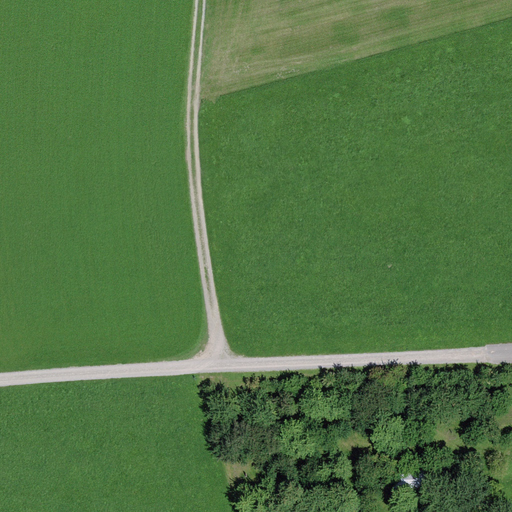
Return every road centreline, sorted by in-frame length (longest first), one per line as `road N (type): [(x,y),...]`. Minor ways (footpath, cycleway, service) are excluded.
road 1 (track): [(0,378),(369,360)]
road 2 (track): [(202,0),(195,169),(222,366)]
road 3 (residential): [(511,352),(369,360)]
